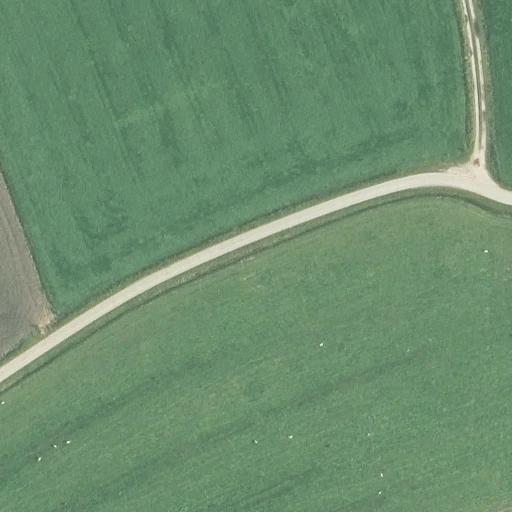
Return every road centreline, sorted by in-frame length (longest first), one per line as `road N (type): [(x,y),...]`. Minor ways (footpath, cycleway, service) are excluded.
road 1 (unclassified): [(0,376),(155,280),(327,208),(419,181),(472,185),(511,199)]
road 2 (track): [(466,0),(480,86),(472,185)]
